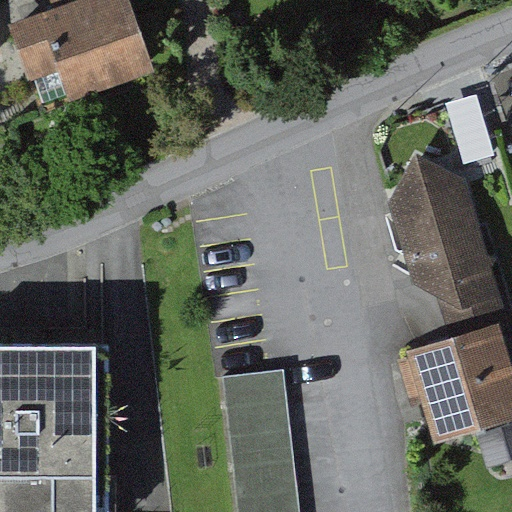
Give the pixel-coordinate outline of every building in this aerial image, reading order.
[(150,68),(127,0),(86,0),(8,26),(27,82),(59,72),(67,96),(150,68)] [(504,294),(463,166),(401,186),(442,314),(504,294)] [(511,326),(511,323),(415,354),(445,445),(511,423),(511,326)] [(109,511),(108,346),(0,346),(0,511),(109,511)] [(301,511),(291,361),(230,365),(239,511),(301,511)]
